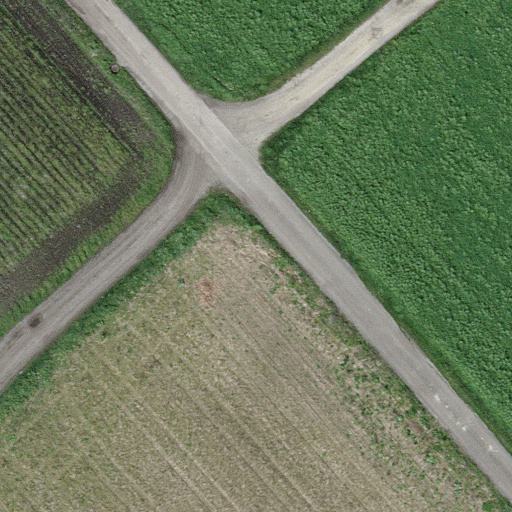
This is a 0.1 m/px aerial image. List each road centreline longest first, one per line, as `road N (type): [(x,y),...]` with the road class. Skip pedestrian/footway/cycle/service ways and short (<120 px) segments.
road 1 (track): [(511,468),(89,0)]
road 2 (track): [(412,0),(226,150)]
